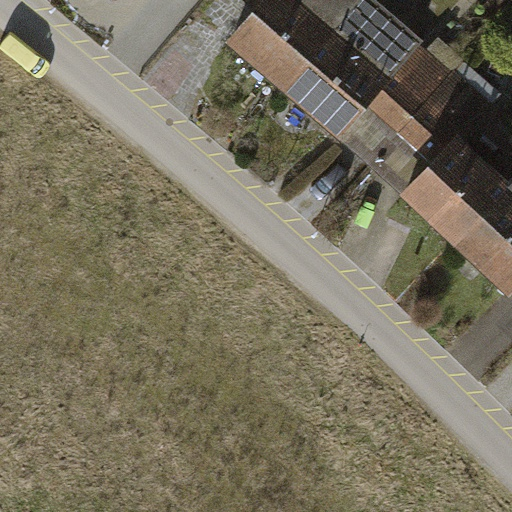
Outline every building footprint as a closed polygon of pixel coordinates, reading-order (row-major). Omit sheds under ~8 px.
[(233,46),(285,87),(354,0),(269,0),(255,19),(233,46)] [(234,0),(255,19),(269,0),(234,0)] [(354,0),(285,87),(337,128),(372,84),(416,29),(379,0),(354,0)] [(372,84),(410,115),(429,92),(466,48),(441,28),(430,40),(416,29),(372,84)] [(371,158),(406,189),(460,127),(464,122),(429,92),(410,115),(371,158)] [(406,189),(462,237),(511,180),(511,172),(460,127),(406,189)] [(511,180),(462,237),(511,281),(511,180)]
